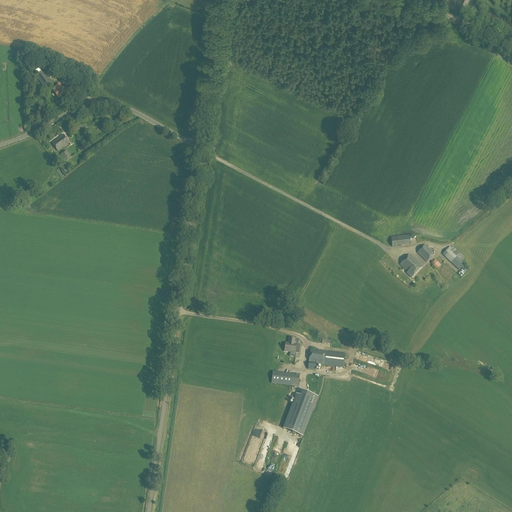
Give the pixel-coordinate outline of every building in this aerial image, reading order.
[(45,88),(51,83),(43,74),(37,79),(45,88)] [(58,98),(66,92),(62,86),(60,83),(55,86),(56,87),(53,89),(54,92),(58,98)] [(58,152),(70,143),(63,135),(52,143),(58,152)] [(65,162),(72,158),(66,150),(60,155),(65,162)] [(427,262),(434,254),(425,245),(417,253),(427,262)] [(448,248),(442,254),(459,271),(465,265),(448,248)] [(412,278),(422,267),(410,255),(400,265),(408,272),(407,273),(412,278)] [(437,269),(441,265),(435,260),(431,264),(437,269)] [(454,292),(460,287),(457,283),(451,288),(454,292)] [(294,344),(295,339),(289,338),(288,344),(285,343),(284,352),(295,353),(296,344),(294,344)] [(344,368),(345,354),(310,349),(308,369),(316,371),(316,368),(318,368),(318,365),(344,368)] [(271,383),(275,384),(298,387),(300,375),(272,372),(272,378),(271,383)] [(303,391),(301,396),(288,430),(302,436),(317,397),(303,391)] [(257,467),(263,469),(277,434),(271,432),(257,467)] [(286,452),(293,454),(297,444),(291,441),(286,452)]
